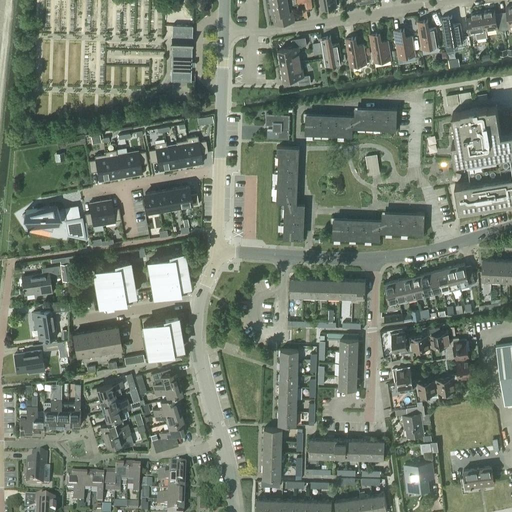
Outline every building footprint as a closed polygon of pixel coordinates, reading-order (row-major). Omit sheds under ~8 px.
[(295,0),(287,0),(271,3),(273,13),(290,11),(293,10),(292,4),(296,3),(295,0)] [(295,0),(296,3),(299,3),(304,2),(306,10),(313,8),(311,0),(295,0)] [(320,0),(322,8),(337,6),(336,0),(320,0)] [(501,12),(504,29),(511,28),(510,26),(511,25),(511,4),(506,6),(507,11),(501,12)] [(494,8),(483,10),(486,30),(497,28),(497,30),(504,29),(501,12),(495,13),(494,8)] [(290,11),(273,13),(274,24),(294,21),(293,12),(293,10),(290,11)] [(472,17),(466,18),(469,35),(471,35),(476,34),(476,39),(487,37),(486,30),(483,10),(471,12),(472,17)] [(441,17),(446,44),(463,41),(460,23),(454,24),(452,15),(441,17)] [(417,21),(422,48),(439,46),(436,27),(429,28),(428,19),(417,21)] [(192,36),(192,26),(192,25),(172,24),(172,35),(192,36)] [(394,30),(398,57),(416,54),(412,36),(406,37),(404,28),(394,30)] [(374,62),(375,61),(391,59),(388,40),(382,41),(380,32),(369,34),(374,62)] [(320,37),(325,65),(342,62),(339,43),(332,44),(331,35),(320,37)] [(345,38),(350,65),(367,63),(364,44),(357,45),(356,36),(345,38)] [(281,64),(301,61),(299,46),(306,45),(305,37),(291,39),(293,47),(279,49),(281,64)] [(171,45),(171,80),(185,80),(191,80),(191,65),(195,65),(195,61),(194,61),(191,61),(191,46),(171,45)] [(304,75),(301,61),(281,64),(284,79),(298,77),(299,84),(311,82),(309,74),(304,75)] [(462,181),(455,182),(459,207),(511,198),(511,112),(498,115),(497,104),(488,106),(487,105),(461,109),(462,110),(453,112),(457,140),(452,141),(455,161),(467,159),(471,180),(462,181)] [(388,129),(396,129),(397,107),(389,107),(389,110),(358,109),(357,117),(306,115),(305,132),(352,134),(353,126),(388,127),(388,129)] [(266,113),(265,124),(273,124),(273,129),(267,129),(267,137),(289,138),(289,114),(278,114),(266,113)] [(100,133),(91,135),(92,142),(101,141),(100,133)] [(198,135),(186,137),(186,139),(187,139),(191,164),(202,162),(201,153),(208,152),(206,140),(199,141),(198,135)] [(186,139),(176,141),(176,143),(177,143),(181,166),(191,164),(187,139),(186,139)] [(155,148),(148,150),(150,161),(157,160),(159,170),(170,168),(166,145),(166,140),(154,142),(155,148)] [(166,145),(170,168),(181,166),(177,143),(176,143),(166,145)] [(299,155),(299,146),(277,145),(277,154),(278,154),(276,201),(284,201),(283,237),(301,238),(302,206),(294,205),(296,155),(299,155)] [(126,147),(116,149),(117,153),(116,153),(120,176),(131,174),(127,152),(126,147)] [(116,149),(105,151),(105,153),(109,178),(120,176),(116,153),(117,153),(116,149)] [(138,150),(127,152),(131,174),(142,173),(140,163),(147,162),(145,150),(138,151),(138,150)] [(95,159),(88,160),(90,172),(97,171),(99,180),(109,178),(105,153),(94,155),(95,159)] [(62,162),(55,166),(66,188),(73,184),(62,162)] [(188,185),(177,187),(180,204),(180,207),(181,207),(198,204),(196,192),(189,193),(188,185)] [(177,187),(166,189),(169,206),(180,204),(177,187)] [(166,189),(155,191),(159,208),(169,206),(166,189)] [(155,191),(145,192),(148,210),(159,208),(155,191)] [(111,198),(100,200),(104,223),(115,221),(115,220),(121,219),(118,207),(113,208),(111,198)] [(90,212),(84,213),(87,224),(92,223),(93,225),(104,223),(100,200),(89,202),(90,212)] [(24,213),(21,215),(26,223),(27,228),(28,227),(29,228),(29,227),(32,227),(50,230),(52,223),(58,221),(58,220),(64,219),(65,219),(63,208),(56,210),(55,205),(24,211),(24,213)] [(333,229),(333,236),(380,238),(380,236),(380,230),(416,232),(416,233),(424,233),(424,218),(425,212),(416,212),(416,214),(409,214),(385,213),(385,219),(385,221),(333,219),(333,226),(333,229)] [(82,219),(65,221),(67,234),(85,237),(82,219)] [(179,288),(178,284),(189,282),(184,251),(171,253),(171,256),(148,260),(154,293),(179,288)] [(483,258),(482,279),(491,279),(492,258),(483,258)] [(492,258),(491,279),(500,280),(501,259),(492,258)] [(501,259),(500,280),(509,280),(510,259),(501,259)] [(124,298),(123,294),(135,292),(129,260),(116,262),(117,265),(94,269),(99,302),(124,298)] [(472,270),(467,271),(464,262),(455,265),(460,285),(475,281),(473,274),(472,270)] [(42,273),(22,276),(24,293),(35,292),(35,294),(51,292),(49,275),(60,273),(59,264),(41,267),(42,273)] [(451,287),(460,285),(455,265),(446,267),(451,287)] [(442,289),(451,287),(446,267),(437,269),(442,289)] [(433,292),(442,289),(437,269),(429,271),(433,292)] [(424,294),(433,292),(429,271),(420,273),(424,294)] [(416,296),(424,294),(420,273),(411,275),(416,296)] [(407,298),(416,296),(411,275),(402,278),(407,298)] [(303,295),(303,277),(290,276),(290,294),(303,295)] [(316,277),(303,277),(303,295),(315,295),(316,277)] [(328,277),(316,277),(315,295),(328,296),(328,277)] [(341,278),(340,278),(328,277),(328,296),(340,296),(341,278)] [(353,278),(341,278),(340,296),(352,296),(353,278)] [(352,296),(365,297),(366,279),(353,278),(352,296)] [(399,300),(407,298),(402,278),(394,280),(399,300)] [(390,302),(399,300),(394,280),(385,282),(390,302)] [(70,309),(69,303),(68,301),(60,302),(42,304),(43,310),(33,312),(34,321),(37,320),(40,338),(56,336),(53,311),(70,309)] [(411,312),(402,314),(403,321),(404,321),(410,320),(412,319),(411,312)] [(402,313),(393,314),(394,322),(403,321),(402,314),(402,313)] [(393,314),(385,316),(386,324),(394,322),(393,314)] [(172,349),(172,347),(183,345),(177,315),(165,317),(166,322),(156,323),(155,321),(143,323),(148,353),(172,349)] [(106,327),(110,348),(121,346),(117,325),(106,327)] [(440,325),(428,327),(428,329),(431,346),(442,345),(445,344),(445,345),(445,346),(452,345),(451,338),(449,338),(448,331),(441,332),(440,325)] [(411,344),(409,344),(410,352),(417,350),(417,349),(417,348),(420,348),(431,346),(428,329),(428,327),(428,326),(422,327),(423,330),(423,334),(410,336),(411,344)] [(95,329),(99,350),(110,348),(106,327),(95,329)] [(85,331),(88,352),(99,350),(95,329),(85,331)] [(380,330),(380,331),(381,337),(392,335),(391,329),(390,329),(380,330)] [(404,330),(392,332),(392,335),(393,341),(393,342),(394,348),(395,351),(401,351),(401,353),(410,352),(409,344),(407,344),(404,330)] [(74,333),(77,354),(88,352),(85,331),(74,333)] [(392,335),(381,337),(381,343),(393,342),(393,341),(392,335)] [(459,336),(451,338),(452,345),(454,345),(456,355),(456,359),(469,357),(466,338),(459,339),(459,336)] [(340,350),(358,350),(358,337),(340,337),(340,350)] [(57,340),(42,343),(43,350),(58,347),(57,340)] [(511,341),(496,344),(505,403),(511,402),(511,341)] [(280,361),(298,361),(299,349),(281,348),(280,361)] [(394,348),(382,350),(383,356),(390,355),(395,354),(395,351),(394,348)] [(35,371),(44,370),(41,350),(14,354),(17,371),(34,368),(35,371)] [(358,363),(358,350),(340,350),(340,362),(358,363)] [(143,353),(124,356),(125,363),(144,360),(143,353)] [(469,357),(456,359),(456,360),(458,373),(456,373),(458,381),(459,381),(459,378),(472,376),(469,357)] [(298,374),(298,361),(280,361),(280,373),(298,374)] [(357,375),(358,363),(340,362),(339,374),(357,375)] [(397,367),(393,368),(394,380),(395,383),(399,382),(400,389),(415,387),(414,379),(412,380),(410,367),(410,366),(401,367),(397,367)] [(168,368),(152,372),(152,375),(153,376),(155,383),(152,383),(153,389),(154,389),(179,381),(176,370),(171,371),(170,367),(168,368)] [(298,386),(298,374),(280,373),(280,386),(298,386)] [(449,377),(435,379),(437,391),(457,389),(456,381),(458,381),(456,373),(449,374),(449,377)] [(357,388),(357,375),(339,374),(339,387),(357,388)] [(123,385),(121,380),(121,379),(96,387),(100,399),(115,394),(113,388),(123,385)] [(416,379),(414,379),(415,387),(417,387),(418,394),(427,393),(427,397),(438,396),(437,391),(435,379),(416,381),(416,379)] [(154,389),(153,389),(155,394),(165,391),(167,397),(176,394),(176,395),(183,393),(179,381),(154,389)] [(394,383),(387,384),(388,390),(389,390),(400,389),(399,382),(395,383),(394,383)] [(297,398),(298,386),(280,386),(279,398),(297,398)] [(127,397),(117,400),(115,394),(100,399),(103,410),(132,401),(132,400),(128,401),(127,397)] [(159,406),(152,408),(154,414),(179,406),(176,395),(176,394),(167,397),(160,399),(157,400),(159,406)] [(44,425),(55,425),(56,399),(50,398),(50,401),(43,401),(43,409),(43,415),(43,425),(44,425)] [(297,411),(297,398),(279,398),(279,410),(297,411)] [(67,425),(68,402),(61,402),(61,399),(56,399),(55,425),(67,425)] [(80,425),(80,399),(74,399),(74,402),(68,402),(67,425),(80,425)] [(134,406),(132,401),(103,410),(107,421),(107,422),(115,419),(122,417),(129,415),(127,409),(130,408),(134,406)] [(402,401),(390,403),(391,409),(392,409),(395,409),(403,408),(402,401)] [(407,413),(402,414),(404,428),(406,428),(407,436),(424,433),(422,422),(429,421),(428,414),(428,412),(425,412),(424,405),(424,404),(423,404),(420,405),(418,405),(407,407),(407,413)] [(19,431),(31,431),(32,405),(26,405),(26,409),(19,409),(19,431)] [(32,405),(31,431),(44,432),(44,428),(44,425),(43,425),(43,415),(37,415),(37,405),(32,405)] [(179,406),(154,414),(156,419),(165,416),(167,423),(183,418),(179,406)] [(296,424),(297,411),(279,410),(279,423),(296,424)] [(104,435),(129,428),(127,422),(124,423),(122,417),(115,419),(107,422),(107,421),(100,423),(104,435)] [(169,428),(159,431),(161,437),(162,437),(168,435),(175,433),(186,430),(183,418),(167,423),(169,428)] [(282,440),(282,427),(265,427),(264,439),(282,440)] [(129,428),(104,435),(107,447),(123,442),(124,446),(133,443),(129,428)] [(175,433),(168,435),(172,446),(178,444),(176,435),(175,433)] [(168,435),(162,437),(166,448),(172,446),(168,435)] [(157,438),(156,438),(160,450),(166,448),(162,437),(161,437),(157,438)] [(322,456),(323,438),(310,437),(309,455),(322,456)] [(156,438),(152,439),(155,451),(160,450),(156,438)] [(335,438),(323,438),(322,456),(334,456),(335,438)] [(347,438),(335,438),(334,456),(347,456),(347,438)] [(360,439),(347,438),(347,456),(359,457),(360,439)] [(282,452),(282,440),(264,439),(264,452),(282,452)] [(372,439),(360,439),(359,457),(372,457),(372,439)] [(372,439),(372,457),(384,457),(385,439),(372,439)] [(281,465),(282,452),(264,452),(263,464),(281,465)] [(27,460),(26,484),(42,485),(43,467),(45,467),(46,454),(32,453),(32,460),(27,460)] [(404,464),(407,491),(429,488),(428,478),(434,477),(432,461),(404,464)] [(281,477),(281,465),(263,464),(263,477),(281,477)] [(114,473),(114,492),(120,492),(120,482),(126,482),(127,466),(115,465),(114,473)] [(158,477),(184,478),(185,465),(169,465),(168,471),(158,471),(158,477)] [(464,478),(460,478),(462,488),(466,488),(480,486),(483,485),(494,484),(492,472),(491,465),(463,469),(464,474),(464,478)] [(127,466),(126,482),(127,482),(126,486),(133,486),(132,492),(138,493),(139,468),(140,467),(139,467),(127,466)] [(102,473),(102,475),(103,475),(102,491),(103,491),(111,492),(114,492),(114,473),(102,473)] [(66,490),(66,494),(73,494),(72,500),(78,501),(79,474),(67,474),(66,490)] [(79,474),(78,501),(83,501),(84,491),(90,491),(91,475),(79,474)] [(91,475),(90,491),(96,491),(96,501),(97,501),(102,502),(103,491),(102,491),(103,475),(102,475),(91,475)] [(184,489),(184,478),(158,477),(158,482),(168,482),(168,489),(184,489)] [(183,502),(184,489),(168,489),(167,495),(157,495),(157,496),(151,496),(151,498),(147,498),(147,500),(183,502)] [(372,494),(374,511),(376,511),(388,510),(385,492),(372,494)] [(362,511),(374,511),(372,494),(360,496),(362,511)] [(35,496),(24,495),(24,508),(35,509),(34,511),(53,511),(55,499),(47,499),(48,496),(35,496)] [(349,511),(362,511),(360,496),(348,498),(349,511)] [(269,511),(270,498),(257,498),(256,511),(269,511)] [(281,511),(282,498),(270,498),(269,511),(281,511)] [(294,511),(295,499),(282,498),(281,511),(294,511)] [(336,511),(349,511),(348,498),(335,500),(336,511)] [(306,511),(307,499),(295,499),(294,511),(306,511)] [(319,511),(319,499),(307,499),(306,511),(319,511)] [(319,499),(319,511),(331,511),(332,500),(319,499)] [(182,511),(183,502),(147,500),(147,501),(151,501),(150,504),(157,504),(157,506),(167,506),(166,511),(182,511)]
